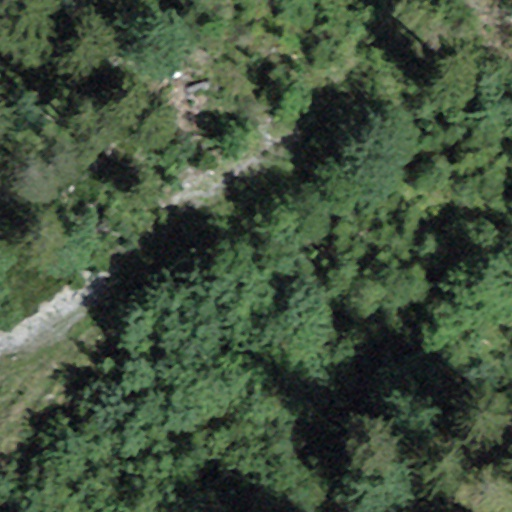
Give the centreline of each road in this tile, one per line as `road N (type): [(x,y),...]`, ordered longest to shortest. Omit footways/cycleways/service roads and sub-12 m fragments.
road 1 (track): [(0,361),(71,325),(305,145),(424,0)]
road 2 (track): [(71,325),(0,425)]
